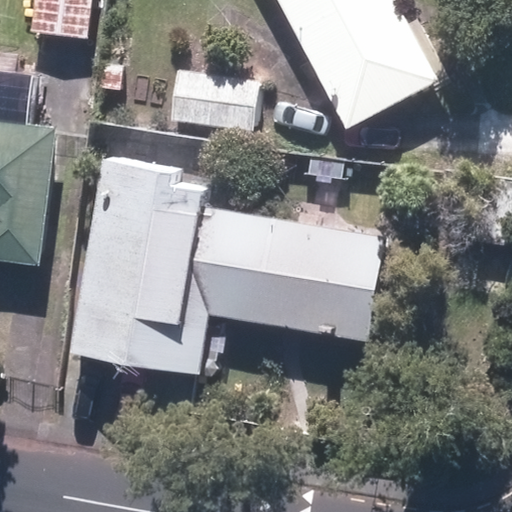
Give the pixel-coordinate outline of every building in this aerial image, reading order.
[(104,38),(107,0),(44,0),(41,32),(104,38)] [(401,0),(284,0),(348,130),(442,84),(401,0)] [(258,83),(177,73),(171,121),(252,131),(254,112),(258,83)] [(56,130),(0,122),(0,261),(37,267),(56,130)] [(219,174),(106,158),(77,359),(130,367),(200,377),(208,320),(375,343),(390,237),(214,212),(219,174)]
